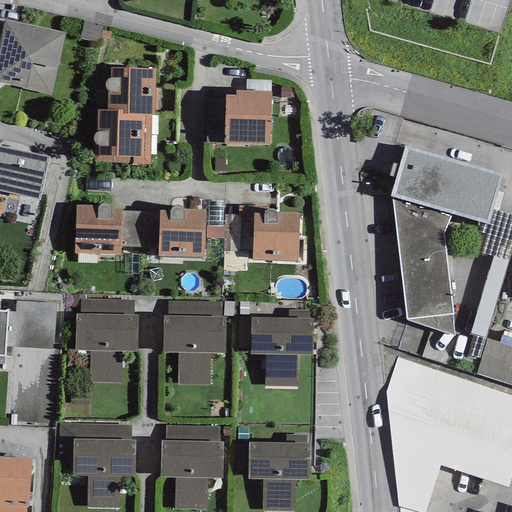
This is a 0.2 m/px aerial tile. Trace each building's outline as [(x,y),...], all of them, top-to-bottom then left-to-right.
[(5,20),(0,40),(0,83),(51,95),(65,33),(5,20)] [(154,68),(110,68),(110,78),(109,79),(106,80),(104,83),(104,86),(106,90),(107,91),(107,110),(122,110),(122,114),(151,114),(154,114),(154,68)] [(246,80),(246,90),(270,91),(271,80),(246,80)] [(291,88),(280,87),(280,97),(290,98),(291,88)] [(235,96),(225,95),(224,145),(269,146),(270,91),(246,90),(236,90),(235,96)] [(150,165),(151,114),(122,114),(122,110),(107,110),(97,110),(97,132),(94,134),(93,138),(93,141),(95,144),(98,145),(97,162),(132,163),(132,165),(150,165)] [(49,157),(0,145),(0,191),(39,200),(49,157)] [(502,174),(405,146),(390,196),(406,320),(454,336),(443,234),(452,213),(481,222),(488,224),(492,209),(502,174)] [(225,159),(215,160),(215,171),(225,171),(225,159)] [(111,179),(85,179),(85,192),(110,192),(111,179)] [(223,201),(208,201),(207,238),(222,238),(223,201)] [(99,205),(98,207),(76,206),(74,254),(120,256),(120,248),(121,211),(111,210),(109,206),(107,205),(105,204),(102,204),(99,205)] [(206,210),(183,210),(182,208),(181,206),(179,205),(177,205),(175,205),(173,206),(171,207),(170,209),(170,211),(159,211),(159,213),(158,249),(158,257),(204,258),(206,210)] [(298,261),(299,214),(278,213),(273,209),(269,208),(265,212),(264,214),(253,214),(251,261),(298,261)] [(511,248),(511,214),(492,209),(488,224),(481,222),(478,232),(486,234),(481,252),(494,256),(509,260),(511,248)] [(159,213),(121,211),(120,248),(158,249),(159,213)] [(484,339),(509,260),(494,256),(469,335),(472,336),(484,339)] [(80,314),(75,314),(75,351),(89,351),(89,383),(121,384),(122,351),(136,351),(137,315),(134,315),(134,300),(80,300),(80,314)] [(55,303),(15,301),(15,312),(7,312),(5,347),(53,349),(55,303)] [(168,316),(163,316),(162,353),(177,353),(177,385),(209,385),(210,353),(224,353),(225,317),(221,317),(222,302),(168,301),(168,316)] [(288,318),(250,318),(250,355),(264,355),(264,387),(296,388),(297,355),(311,355),(312,319),(308,319),(308,310),(288,310),(288,318)] [(479,359),(484,339),(472,336),(467,356),(479,359)] [(511,347),(487,340),(476,374),(511,385),(511,347)] [(511,396),(397,358),(386,391),(398,507),(414,511),(424,511),(439,465),(509,488),(511,478),(511,396)] [(130,425),(58,424),(57,461),(73,462),(72,477),(87,477),(86,508),(118,509),(119,478),(135,478),(135,440),(129,439),(130,425)] [(166,440),(161,440),(160,477),(175,477),(175,509),(207,509),(208,477),(222,477),(223,441),(219,441),(219,426),(166,425),(166,440)] [(286,443),(248,443),(248,479),(263,480),(262,511),(268,511),(294,511),(295,480),(310,480),(310,444),(307,443),(307,435),(286,435),(286,443)] [(31,459),(0,457),(0,511),(25,511),(26,508),(28,508),(31,459)]
